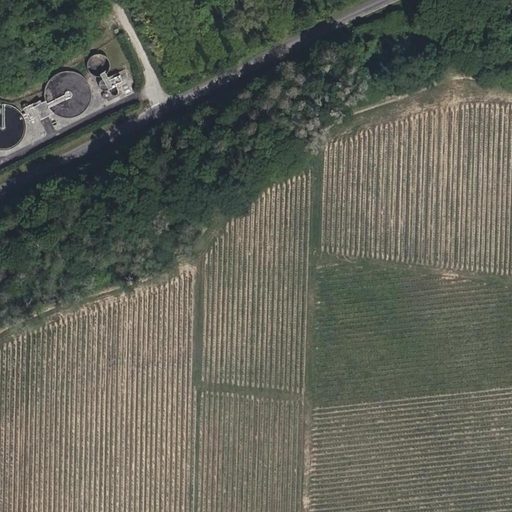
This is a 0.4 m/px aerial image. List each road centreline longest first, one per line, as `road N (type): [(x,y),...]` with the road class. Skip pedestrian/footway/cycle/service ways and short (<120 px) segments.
road 1 (tertiary): [(379,0),(172,105)]
road 2 (tertiary): [(172,105),(0,194)]
